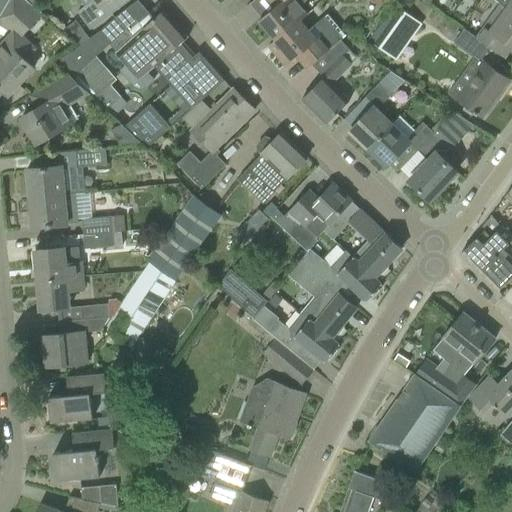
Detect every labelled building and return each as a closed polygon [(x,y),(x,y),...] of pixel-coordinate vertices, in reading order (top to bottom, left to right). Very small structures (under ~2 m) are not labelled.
[(26,0),(8,0),(0,15),(0,17),(14,32),(0,46),(0,88),(8,95),(34,68),(24,58),(33,48),(20,36),(42,13),(26,0)] [(0,0),(0,15),(8,0),(0,0)] [(93,0),(78,12),(91,30),(130,0),(93,0)] [(268,0),(274,7),(259,21),(275,40),(276,40),(301,20),(308,13),(303,6),(308,2),(307,0),(268,0)] [(511,11),(508,9),(501,4),(484,26),(488,29),(480,40),(490,47),(505,58),(511,47),(511,11)] [(414,18),(400,10),(375,45),(389,55),(414,18)] [(81,45),(57,62),(107,109),(120,96),(109,84),(115,78),(96,57),(109,44),(116,52),(127,64),(120,69),(134,86),(140,89),(145,87),(154,79),(149,73),(154,67),(181,44),(187,38),(163,11),(133,37),(116,17),(99,32),(90,39),(81,45)] [(275,40),(268,46),(285,66),(296,57),(306,69),(311,65),(341,40),(343,38),(346,36),(328,15),(325,17),(310,30),(301,20),(276,40),(275,40)] [(90,39),(77,21),(64,30),(81,45),(90,39)] [(490,47),(480,40),(464,29),(454,43),(475,59),(468,68),(476,74),(458,99),(475,110),(473,112),(477,115),(479,113),(484,117),(509,81),(480,60),(490,47)] [(324,77),(302,98),(301,99),(326,124),(340,110),(351,100),(335,84),(354,65),(344,55),(349,51),(341,40),(311,65),(324,77)] [(150,103),(125,124),(150,148),(224,80),(217,73),(209,63),(201,54),(195,57),(193,58),(181,44),(154,67),(170,85),(186,104),(166,122),(150,103)] [(37,144),(55,134),(73,122),(64,107),(87,93),(67,73),(38,90),(45,103),(21,117),(37,144)] [(368,149),(392,124),(377,110),(392,94),(380,82),(378,84),(364,99),(373,107),(349,131),(368,149)] [(216,148),(255,110),(233,89),(191,131),(212,152),(201,163),(191,152),(178,165),(202,189),(226,165),(217,156),(221,153),(216,148)] [(454,113),(434,134),(418,150),(428,161),(410,180),(430,200),(457,172),(442,158),(474,126),(454,113)] [(392,125),(392,124),(368,149),(387,167),(410,143),(418,150),(434,134),(422,123),(414,131),(400,117),(392,125)] [(281,133),(272,142),(269,139),(265,137),(256,146),(257,150),(261,154),(248,168),(274,192),(287,178),(288,178),(307,158),(281,133)] [(131,135),(120,147),(141,145),(131,135)] [(64,193),(75,192),(86,191),(85,179),(77,180),(76,167),(84,166),(106,164),(104,148),(75,151),(55,153),(56,166),(47,166),(27,168),(29,197),(64,193)] [(162,171),(152,172),(153,184),(163,183),(162,171)] [(350,201),(351,200),(333,182),(310,207),(301,198),(287,213),(284,216),(277,209),(270,217),(287,232),(299,220),(316,236),(316,237),(323,230),(350,201)] [(32,226),(77,222),(75,192),(29,197),(32,226)] [(174,282),(220,215),(195,197),(108,332),(130,349),(174,282)] [(359,210),(350,201),(331,221),(323,230),(332,238),(348,221),(369,240),(352,258),(354,260),(362,268),(374,278),(376,276),(378,277),(387,267),(386,265),(402,249),(382,230),(360,209),(359,210)] [(257,210),(246,222),(256,231),(267,219),(257,210)] [(121,230),(125,230),(123,214),(81,219),(83,234),(121,230)] [(467,260),(479,272),(511,239),(511,233),(492,216),(488,221),(482,227),(485,230),(461,253),(468,259),(467,260)] [(121,230),(83,234),(84,248),(123,245),(121,230)] [(511,239),(479,272),(498,291),(511,277),(511,239)] [(79,246),(35,250),(38,281),(82,277),(79,246)] [(362,268),(354,260),(345,252),(330,268),(309,250),(300,261),(335,290),(345,280),(367,301),(369,298),(371,300),(381,289),(379,288),(382,285),(374,278),(362,268)] [(317,276),(300,261),(291,271),(288,275),(315,297),(301,314),(331,339),(331,338),(333,336),(335,338),(344,327),(342,326),(344,323),(357,307),(335,290),(326,283),(317,276)] [(263,305),(267,301),(266,300),(261,295),(231,269),(218,287),(253,317),(263,305)] [(83,289),(82,277),(38,281),(40,310),(70,307),(68,291),(83,289)] [(272,283),(261,295),(266,300),(277,288),(272,283)] [(275,294),(268,301),(275,307),(282,300),(275,294)] [(83,319),(109,317),(108,304),(82,306),(83,319)] [(279,341),(300,359),(300,358),(309,348),(325,362),(328,359),(330,360),(339,350),(337,348),(339,345),(331,338),(331,339),(301,314),(289,329),(278,320),(280,319),(263,305),(253,317),(252,319),(276,339),(279,341)] [(417,373),(462,405),(476,384),(464,376),(474,364),(475,364),(483,354),(495,339),(496,338),(495,338),(493,336),(489,333),(463,312),(429,353),(430,354),(417,373)] [(109,317),(83,319),(59,321),(60,333),(43,335),(46,367),(87,363),(86,346),(78,347),(77,333),(101,331),(109,317)] [(280,366),(303,383),(313,370),(300,359),(279,341),(276,339),(265,352),(280,366)] [(398,355),(395,361),(406,368),(410,362),(398,355)] [(490,375),(476,390),(469,398),(485,413),(494,404),(508,417),(511,412),(511,369),(499,383),(490,375)] [(51,422),(71,420),(93,418),(90,393),(106,392),(104,373),(87,375),(67,377),(68,395),(48,396),(51,422)] [(370,441),(386,452),(416,473),(462,405),(417,373),(370,441)] [(271,457),(279,434),(289,438),(305,394),(267,380),(263,394),(252,390),(241,420),(257,426),(249,449),(271,457)] [(112,416),(98,418),(99,430),(113,428),(112,416)] [(511,421),(501,435),(511,444),(511,421)] [(56,481),(76,479),(100,477),(97,449),(115,447),(113,428),(99,430),(72,432),(74,450),(54,452),(56,481)] [(224,511),(263,511),(267,502),(239,491),(249,465),(245,464),(195,444),(186,466),(218,478),(211,497),(228,504),(224,511)] [(438,444),(433,451),(439,456),(445,448),(438,444)] [(250,451),(245,464),(249,465),(262,470),(267,457),(250,451)] [(371,511),(376,499),(386,503),(393,484),(354,471),(348,488),(356,491),(348,511),(371,511)] [(81,489),(82,499),(101,503),(118,507),(115,486),(81,489)] [(101,503),(82,499),(70,496),(64,511),(40,503),(36,511),(98,511),(99,509),(111,511),(116,511),(116,507),(118,508),(118,507),(101,503)]
